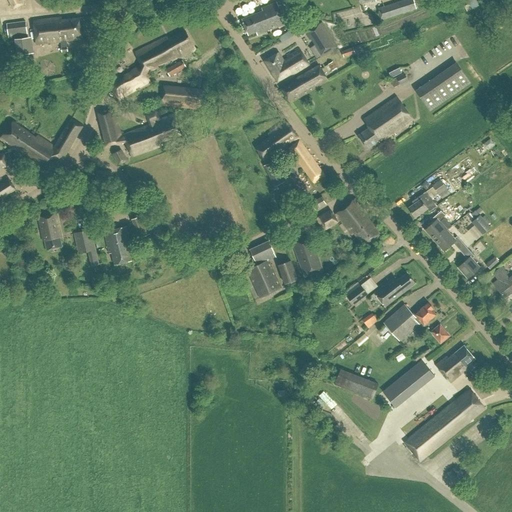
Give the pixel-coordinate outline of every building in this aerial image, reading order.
[(19,0),(7,0),(11,8),(21,3),(19,0)] [(381,19),(416,8),(413,0),(400,0),(377,7),(381,19)] [(262,12),(243,19),(249,35),(256,32),(257,36),(286,24),(277,2),(261,8),(262,12)] [(61,21),(60,18),(32,21),(35,44),(59,41),(61,53),(67,52),(65,41),(80,39),(78,19),(61,21)] [(310,25),(307,19),(294,27),(297,33),(310,25)] [(10,38),(29,35),(27,21),(8,23),(10,38)] [(313,46),(320,56),(334,47),(319,24),(305,33),(309,40),(312,38),(316,44),(313,46)] [(134,53),(141,65),(109,86),(117,99),(149,82),(146,76),(195,49),(184,31),(167,40),(166,37),(134,53)] [(279,40),(284,48),(293,42),(289,34),(279,40)] [(18,56),(34,53),(32,37),(15,39),(18,56)] [(446,53),(457,49),(453,38),(442,42),(446,53)] [(342,56),(354,53),(352,47),(341,50),(342,56)] [(308,64),(299,49),(282,59),(278,52),(264,60),(277,80),(288,73),(296,72),(308,64)] [(171,77),(187,67),(183,60),(166,69),(171,77)] [(331,69),(336,66),(332,60),(327,63),(331,69)] [(430,110),(471,82),(456,62),(416,90),(430,110)] [(290,102),(327,78),(318,64),(297,77),(296,80),(282,89),(290,102)] [(391,76),(400,71),(398,67),(389,72),(391,76)] [(201,110),(203,89),(164,85),(162,106),(201,110)] [(380,142),(412,119),(396,96),(363,119),(369,127),(358,135),(367,148),(378,140),(380,142)] [(123,134),(119,123),(115,110),(97,112),(101,126),(107,145),(125,142),(131,158),(158,148),(157,143),(180,135),(173,113),(159,118),(157,111),(146,115),(149,124),(123,134)] [(59,162),(82,126),(70,118),(53,146),(36,135),(35,137),(12,122),(0,135),(0,140),(43,170),(50,163),(44,159),(47,154),(59,162)] [(265,162),(298,140),(285,121),(266,134),(268,137),(254,147),(265,162)] [(490,139),(483,144),(487,150),(494,144),(490,139)] [(314,183),(325,175),(300,140),(289,148),(314,183)] [(288,159),(293,155),(289,149),(284,153),(288,159)] [(125,153),(115,157),(119,166),(129,162),(125,153)] [(19,168),(24,164),(19,158),(14,163),(19,168)] [(285,186),(283,183),(285,182),(274,161),(264,166),(275,187),(277,186),(279,190),(285,186)] [(0,197),(13,189),(7,179),(0,183),(0,197)] [(439,195),(447,189),(441,180),(433,185),(439,195)] [(429,212),(437,206),(426,192),(418,198),(420,200),(409,208),(416,217),(427,209),(429,212)] [(316,210),(326,205),(321,197),(312,203),(316,210)] [(363,244),(378,232),(367,218),(369,216),(355,199),(335,215),(350,235),(353,232),(363,244)] [(323,230),(336,223),(329,210),(316,218),(323,230)] [(433,239),(445,230),(451,226),(443,216),(444,215),(440,210),(431,218),(434,220),(424,228),(433,239)] [(62,247),(60,237),(63,236),(58,215),(39,219),(44,240),(46,240),(48,250),(62,247)] [(139,238),(151,234),(144,215),(132,219),(139,238)] [(483,235),(491,228),(481,215),(472,223),(483,235)] [(128,261),(124,242),(129,241),(125,226),(103,231),(109,254),(112,253),(115,264),(128,261)] [(77,233),(75,234),(79,253),(87,251),(88,251),(94,249),(92,240),(90,230),(83,232),(77,233)] [(445,230),(433,239),(442,250),(452,243),(457,250),(464,244),(456,235),(452,239),(445,230)] [(291,240),(304,278),(324,271),(317,253),(315,254),(309,236),(308,236),(307,234),(291,240)] [(260,297),(280,287),(267,259),(275,255),(268,241),(249,250),(256,264),(246,269),(260,297)] [(466,278),(478,267),(471,259),(474,256),(466,247),(460,253),(465,259),(456,266),(466,278)] [(491,270),(499,262),(495,257),(486,265),(491,270)] [(291,260),(278,265),(286,285),(290,283),(291,285),(295,283),(294,281),(299,279),(291,260)] [(511,275),(509,278),(506,275),(508,273),(501,265),(493,272),(498,279),(493,283),(505,298),(511,293),(511,275)] [(414,284),(406,274),(396,282),(394,278),(374,294),(384,307),(414,284)] [(354,305),(368,294),(361,285),(347,296),(354,305)] [(413,304),(430,296),(426,289),(410,297),(413,304)] [(423,326),(435,316),(430,310),(432,309),(427,303),(412,315),(404,305),(383,322),(398,341),(420,323),(423,326)] [(438,342),(446,335),(438,325),(430,332),(438,342)] [(475,359),(465,346),(450,358),(449,357),(432,370),(425,361),(386,391),(390,397),(398,392),(404,400),(423,385),(427,389),(440,379),(439,378),(444,374),(451,383),(463,373),(469,380),(473,376),(466,367),(475,359)] [(417,362),(432,351),(429,347),(414,358),(417,362)] [(373,400),(379,384),(341,369),(335,385),(373,400)] [(421,462),(485,408),(469,388),(404,442),(421,462)]
